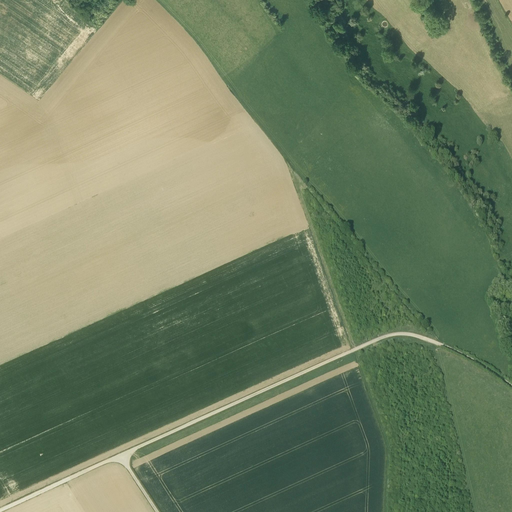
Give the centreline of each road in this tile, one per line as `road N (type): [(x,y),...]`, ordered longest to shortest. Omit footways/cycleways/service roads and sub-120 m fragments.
road 1 (track): [(511,386),(458,352),(400,333),(121,455)]
road 2 (track): [(434,342),(292,170)]
road 3 (track): [(354,349),(292,170)]
road 4 (track): [(121,455),(0,510)]
